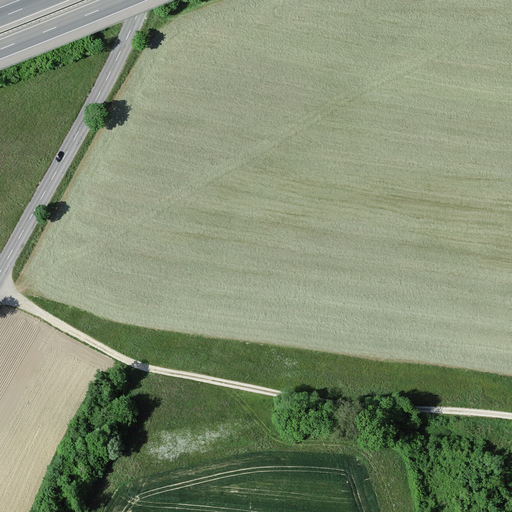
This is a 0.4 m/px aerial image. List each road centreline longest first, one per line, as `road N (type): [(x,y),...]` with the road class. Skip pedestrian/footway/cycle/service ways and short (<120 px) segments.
road 1 (track): [(0,290),(141,366),(330,402),(511,416)]
road 2 (tertiary): [(0,272),(143,0)]
road 3 (motorway): [(0,49),(123,0)]
